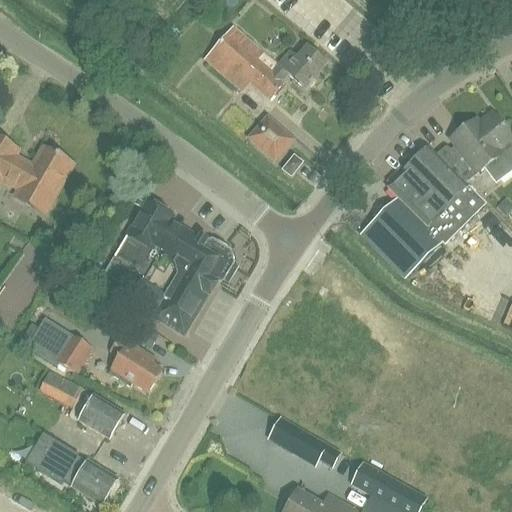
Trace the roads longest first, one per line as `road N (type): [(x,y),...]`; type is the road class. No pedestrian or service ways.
road 1 (unclassified): [(288,247),(169,141),(0,29)]
road 2 (tertiary): [(288,247),(418,101),(511,46)]
road 3 (tertiary): [(142,506),(288,247)]
